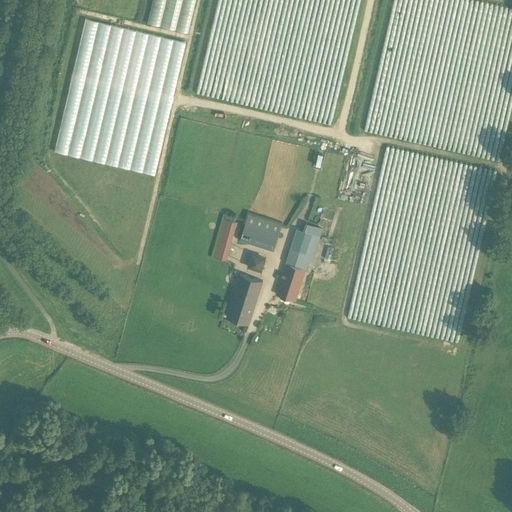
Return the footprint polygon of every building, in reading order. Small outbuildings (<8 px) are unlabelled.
[(156,0),(152,24),(193,31),(199,0),(156,0)] [(226,260),(237,221),(234,221),(235,217),(226,214),(214,256),(226,260)] [(282,225),(250,214),(247,224),(279,234),(282,225)] [(279,234),(247,224),(241,239),(274,250),(279,234)] [(311,260),(319,235),(296,228),(286,262),(276,294),(295,299),(305,268),(306,268),(308,259),(311,260)] [(328,246),(325,258),(330,260),(334,248),(328,246)] [(248,265),(262,270),(266,258),(252,253),(248,265)] [(241,273),(227,316),(249,324),(263,281),(241,273)]
